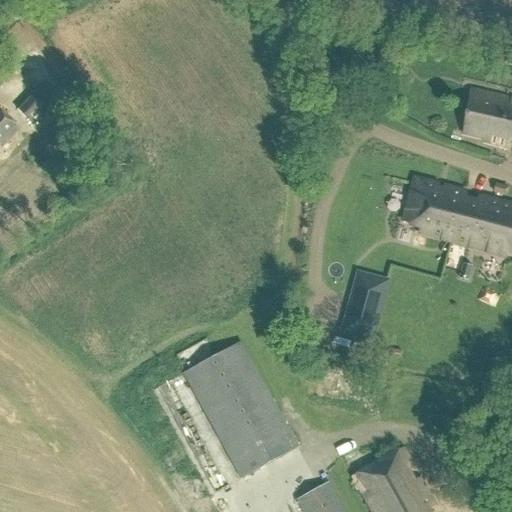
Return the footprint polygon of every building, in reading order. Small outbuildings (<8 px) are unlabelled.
[(44,82),(17,111),(33,126),(42,116),(43,115),(51,107),(60,97),(44,82)] [(511,100),(471,91),(462,134),(482,139),(481,143),(509,149),(510,143),(511,143),(511,100)] [(42,116),(51,124),(60,115),(51,107),(43,115),(42,116)] [(0,148),(17,131),(0,115),(0,148)] [(480,203),(467,200),(468,194),(418,181),(405,231),(507,257),(509,253),(511,253),(511,206),(482,198),(480,203)] [(186,375),(244,479),(298,449),(241,345),(186,375)] [(419,483),(411,469),(416,466),(406,450),(354,479),(372,511),(436,511),(441,510),(424,480),(419,483)] [(303,511),(345,511),(330,484),(298,502),(303,511)]
